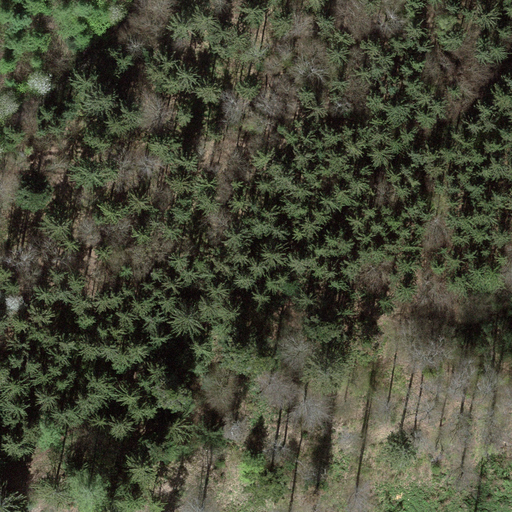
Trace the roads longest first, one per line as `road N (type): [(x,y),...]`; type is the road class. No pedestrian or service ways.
road 1 (track): [(0,483),(333,222),(511,50)]
road 2 (track): [(147,0),(89,60),(0,129)]
